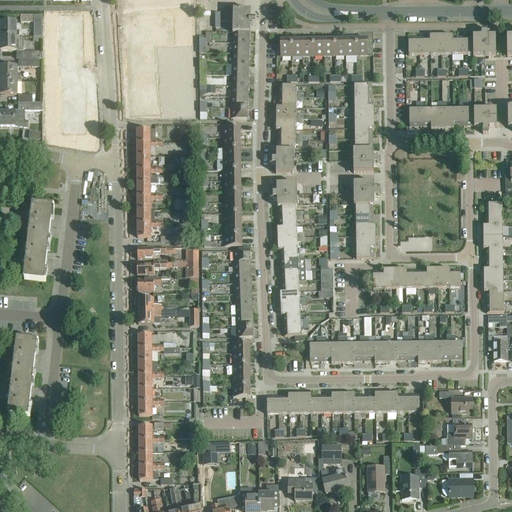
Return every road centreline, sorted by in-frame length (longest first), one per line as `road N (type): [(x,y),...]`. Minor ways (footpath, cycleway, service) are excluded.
road 1 (residential): [(263,4),(259,179),(268,376),(473,371),(471,257)]
road 2 (residential): [(119,449),(116,164)]
road 3 (residential): [(395,140),(387,151),(392,255),(471,257)]
road 4 (residential): [(116,164),(104,0)]
road 5 (residential): [(464,511),(493,498),(493,387),(511,382)]
road 6 (residential): [(60,317),(79,159)]
road 7 (residential): [(44,446),(60,317)]
road 8 (residential): [(389,12),(395,140)]
